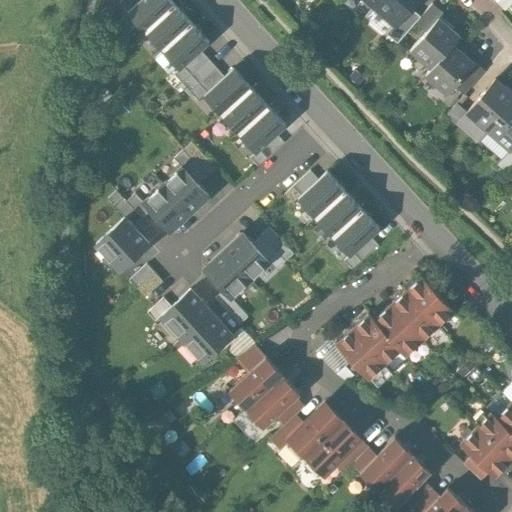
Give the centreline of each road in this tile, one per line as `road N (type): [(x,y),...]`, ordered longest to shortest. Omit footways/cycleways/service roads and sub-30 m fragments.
road 1 (residential): [(439,238),(299,326),(302,346),(412,424),(481,493),(511,509)]
road 2 (residential): [(333,122),(180,257)]
road 3 (tertiary): [(225,0),(333,122)]
road 4 (tertiary): [(333,122),(439,238)]
